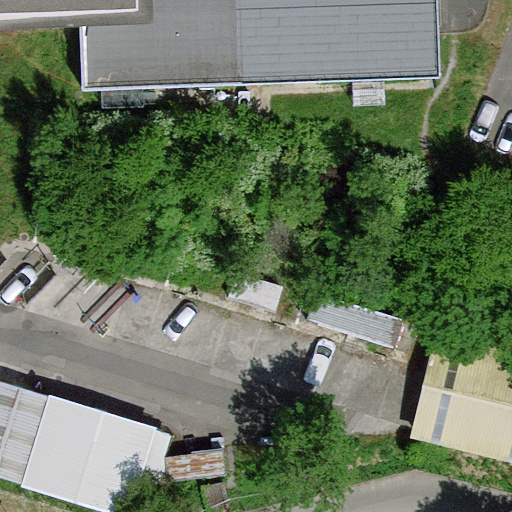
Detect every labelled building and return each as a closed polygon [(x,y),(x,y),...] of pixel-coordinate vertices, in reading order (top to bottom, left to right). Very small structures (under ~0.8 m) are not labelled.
[(0,0),(0,17),(81,15),(148,14),(147,0),(0,0)] [(81,15),(88,93),(437,78),(433,0),(147,0),(148,14),(81,15)] [(102,249),(61,237),(55,258),(95,270),(102,249)] [(277,311),(285,286),(238,272),(231,297),(277,311)] [(403,321),(318,295),(312,319),(394,346),(403,321)] [(428,371),(412,435),(511,459),(511,339),(441,322),(428,371)] [(0,380),(0,476),(116,511),(129,511),(137,485),(154,427),(0,380)] [(171,433),(154,427),(137,485),(227,473),(224,449),(165,457),(164,453),(171,433)] [(285,444),(241,447),(243,471),(286,467),(285,444)] [(224,483),(206,487),(212,511),(225,511),(231,510),(224,483)]
